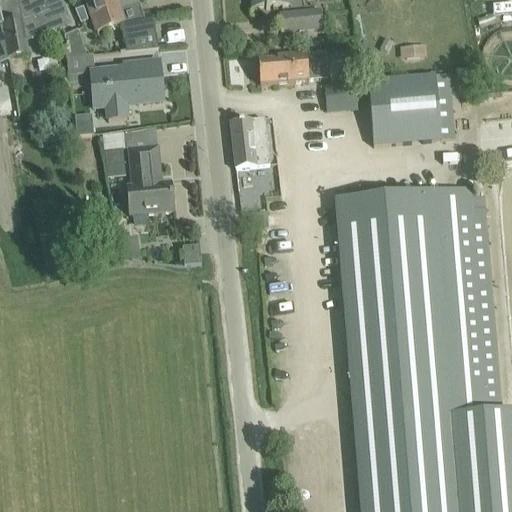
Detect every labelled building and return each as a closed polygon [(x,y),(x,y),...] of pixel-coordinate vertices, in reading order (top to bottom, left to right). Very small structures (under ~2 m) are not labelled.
[(16,0),(21,21),(2,24),(5,40),(9,62),(27,59),(22,28),(51,27),(53,32),(70,25),(59,0),(16,0)] [(125,26),(120,13),(115,0),(93,0),(96,5),(88,7),(97,35),(122,26),(125,26)] [(252,0),(253,10),(266,9),(266,11),(270,11),(269,9),(286,8),(285,0),(252,0)] [(145,24),(139,6),(120,13),(125,26),(145,24)] [(323,32),(322,14),(281,18),(283,34),(288,33),(289,45),(300,44),(299,34),(323,32)] [(0,67),(8,64),(7,58),(2,27),(0,22),(0,67)] [(158,53),(153,22),(145,24),(125,26),(122,26),(127,56),(158,53)] [(326,55),(306,57),(276,59),(276,63),(258,64),(260,88),(280,87),(307,85),(307,83),(328,81),(326,55)] [(159,64),(139,66),(132,67),(132,72),(95,76),(93,57),(67,60),(69,86),(78,85),(77,77),(90,76),(94,114),(105,113),(106,123),(127,121),(125,104),(161,101),(162,105),(163,105),(159,64)] [(368,84),(373,150),(441,144),(441,143),(455,142),(449,78),(436,78),(368,84)] [(356,84),(324,87),(327,114),(359,112),(356,84)] [(263,122),(250,123),(230,125),(235,173),(268,169),(263,122)] [(131,189),(127,190),(129,219),(173,215),(171,186),(161,187),(158,150),(128,152),(131,189)] [(123,153),(104,155),(105,170),(124,168),(123,153)] [(485,210),(474,211),(473,193),(367,202),(355,203),(345,203),(335,204),(360,511),(511,511),(511,412),(503,413),(501,397),(485,210)] [(367,194),(345,195),(345,203),(355,203),(367,202),(367,194)] [(199,249),(182,251),(184,270),(201,268),(199,249)]
